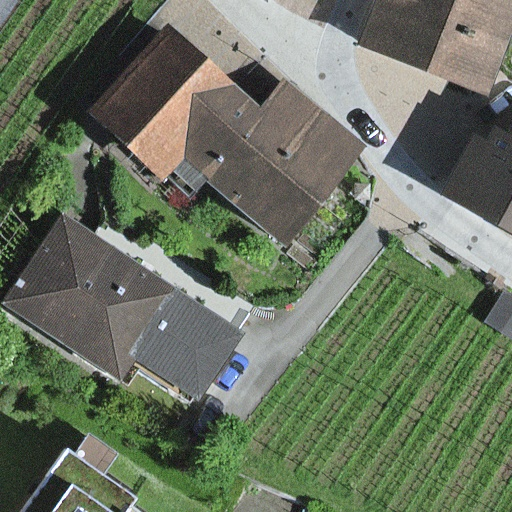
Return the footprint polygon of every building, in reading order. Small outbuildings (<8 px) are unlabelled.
[(511,20),(511,0),(374,0),(359,40),(486,89),(511,20)] [(274,273),(373,150),(280,75),(247,115),(163,47),(96,129),(274,273)] [(511,95),(507,92),(443,189),(511,233),(511,95)] [(220,336),(59,231),(5,313),(108,380),(121,359),(180,397),(220,336)] [(158,511),(81,456),(40,511),(158,511)]
